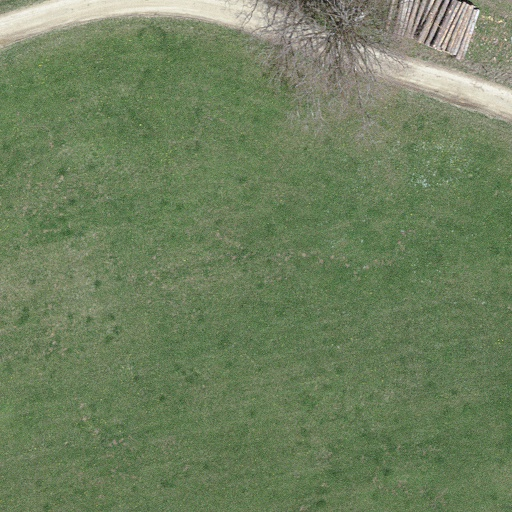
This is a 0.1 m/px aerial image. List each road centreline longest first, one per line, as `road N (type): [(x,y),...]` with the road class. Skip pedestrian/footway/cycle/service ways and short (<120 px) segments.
road 1 (track): [(199,0),(270,12),(511,112)]
road 2 (track): [(0,35),(129,0)]
